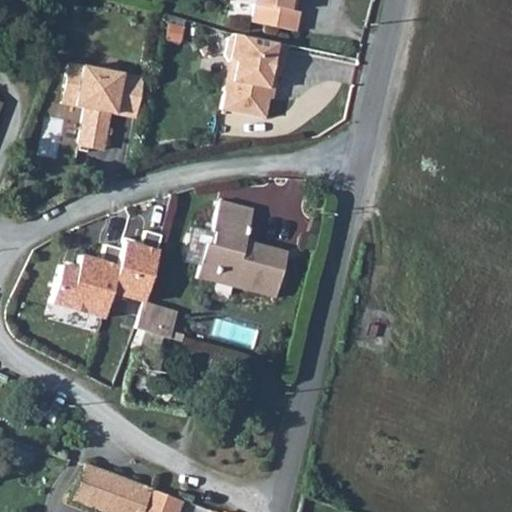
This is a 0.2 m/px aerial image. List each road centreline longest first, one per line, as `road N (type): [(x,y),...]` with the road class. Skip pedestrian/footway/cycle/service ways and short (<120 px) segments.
road 1 (residential): [(0,274),(34,222),(141,182),(274,162),(357,166)]
road 2 (residential): [(277,511),(357,166)]
road 3 (residential): [(277,511),(187,477),(98,400),(0,356)]
road 4 (residential): [(357,166),(400,0)]
